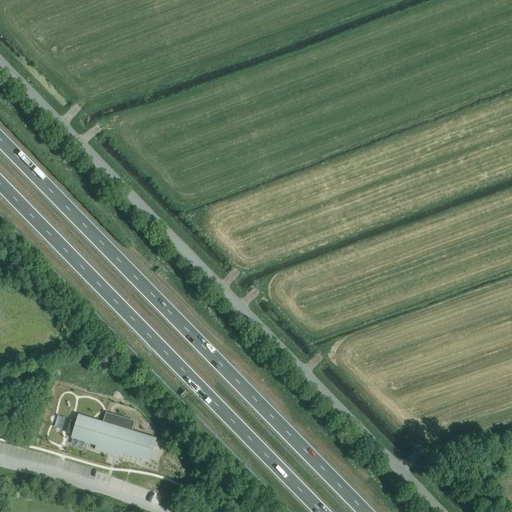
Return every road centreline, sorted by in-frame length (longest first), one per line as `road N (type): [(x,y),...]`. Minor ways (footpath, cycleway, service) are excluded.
road 1 (unclassified): [(441,511),(0,63)]
road 2 (trunk): [(364,511),(0,139)]
road 3 (trunk): [(0,183),(321,511)]
